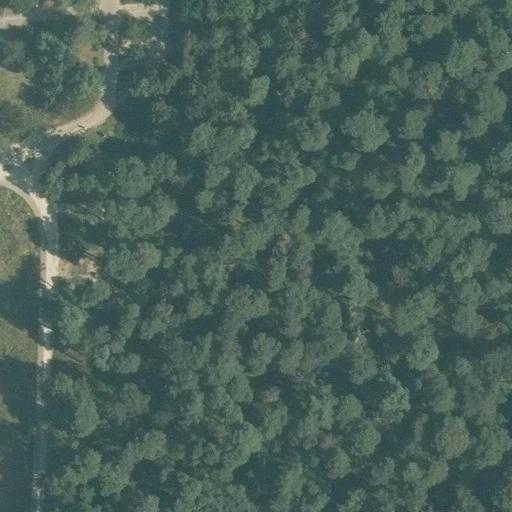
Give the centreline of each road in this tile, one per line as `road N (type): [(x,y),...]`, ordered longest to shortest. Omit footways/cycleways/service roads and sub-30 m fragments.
road 1 (track): [(228,73),(141,154),(43,209)]
road 2 (track): [(354,0),(228,73)]
road 3 (track): [(473,511),(511,371)]
road 4 (track): [(107,101),(228,73)]
